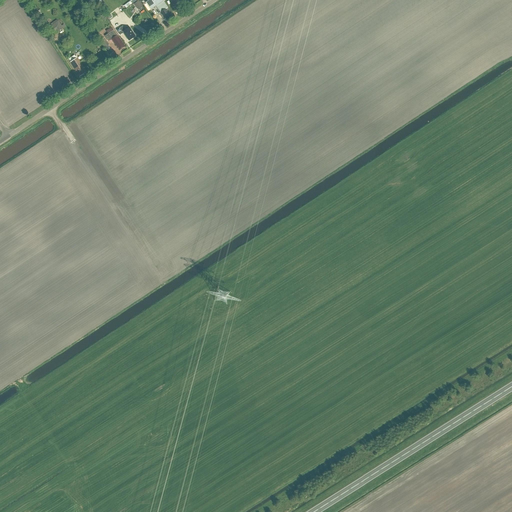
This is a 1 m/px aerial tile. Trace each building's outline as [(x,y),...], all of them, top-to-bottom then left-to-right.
[(136,0),(130,0),(123,5),(126,8),(137,0),(136,0)] [(148,0),(145,2),(150,9),(156,6),(162,15),(163,15),(166,19),(171,16),(166,9),(167,8),(162,0),(148,0)] [(48,28),(51,33),(57,30),(58,32),(63,29),(58,21),(48,28)] [(125,30),(123,26),(117,30),(120,35),(123,33),(129,41),(135,36),(129,27),(125,30)] [(105,36),(109,41),(112,39),(116,45),(117,45),(119,49),(124,46),(113,30),(105,36)] [(105,48),(109,45),(104,38),(100,41),(105,48)] [(81,75),(86,72),(83,69),(84,68),(77,58),(71,62),(79,75),(80,74),(81,75)]
